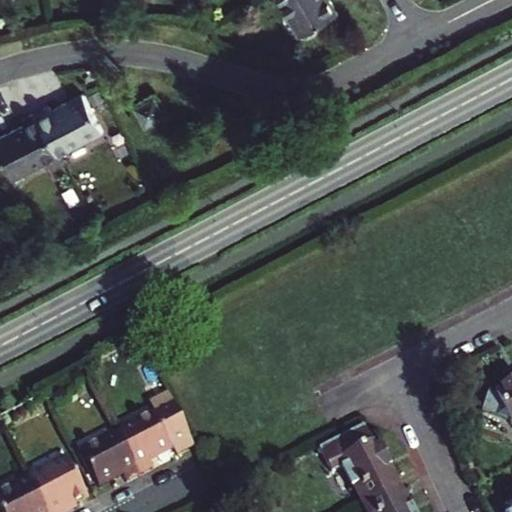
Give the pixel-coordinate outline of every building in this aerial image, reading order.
[(280,0),(300,32),(337,11),(329,0),(280,0)] [(36,113),(58,156),(103,132),(83,94),(52,111),(50,106),(36,113)] [(154,98),(136,107),(146,126),(164,117),(154,98)] [(24,125),(0,138),(0,151),(14,179),(58,156),(36,113),(22,121),(24,125)] [(511,387),(495,396),(487,394),(481,414),(495,419),(504,414),(511,429),(511,387)] [(154,415),(117,435),(138,478),(152,471),(147,462),(172,449),(176,458),(195,449),(169,395),(149,404),(154,415)] [(345,468),(365,506),(399,489),(376,443),(374,444),(366,428),(321,450),(333,474),(345,468)] [(97,487),(119,475),(124,485),(138,478),(117,435),(80,453),(97,487)] [(66,460),(28,480),(44,511),(61,511),(61,510),(73,504),(85,498),(66,460)] [(44,511),(28,480),(0,494),(0,511),(44,511)] [(411,511),(399,489),(365,506),(367,511),(411,511)]
